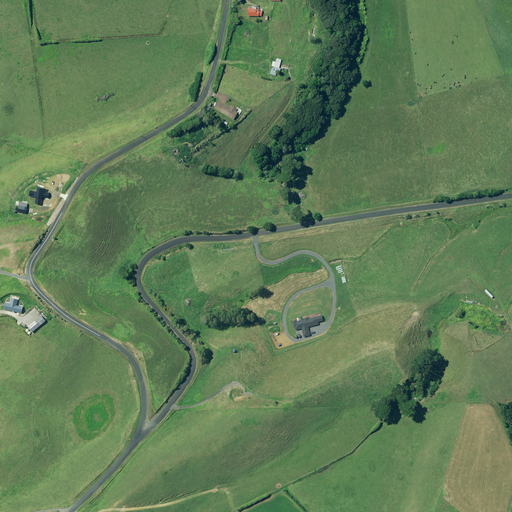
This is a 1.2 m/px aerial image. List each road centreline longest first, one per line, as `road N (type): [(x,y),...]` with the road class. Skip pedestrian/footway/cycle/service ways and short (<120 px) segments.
road 1 (unclassified): [(140,432),(188,382),(195,363),(140,287),(153,253),(188,238),(511,195)]
road 2 (unclassified): [(140,432),(141,383),(131,360),(40,291),(30,259),(79,177),(201,93),(226,0)]
